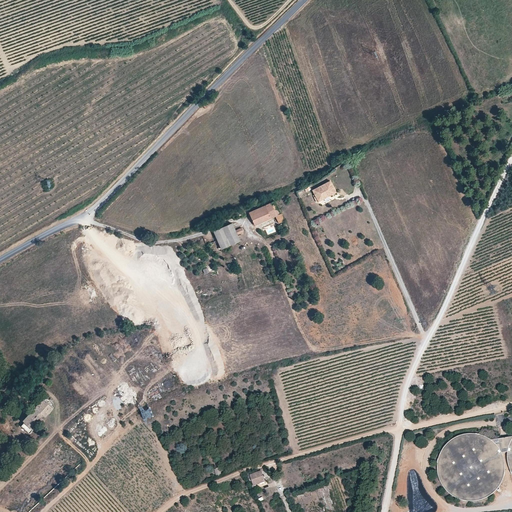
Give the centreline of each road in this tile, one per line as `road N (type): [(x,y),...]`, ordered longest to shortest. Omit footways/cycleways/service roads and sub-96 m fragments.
road 1 (track): [(81,218),(149,243),(231,217),(245,235),(266,243),(307,343),(317,350),(429,335)]
road 2 (unclassified): [(0,258),(93,212),(300,0)]
road 3 (unclassified): [(382,511),(409,376),(511,155)]
road 4 (track): [(161,511),(183,494),(243,471),(371,434),(511,407)]
